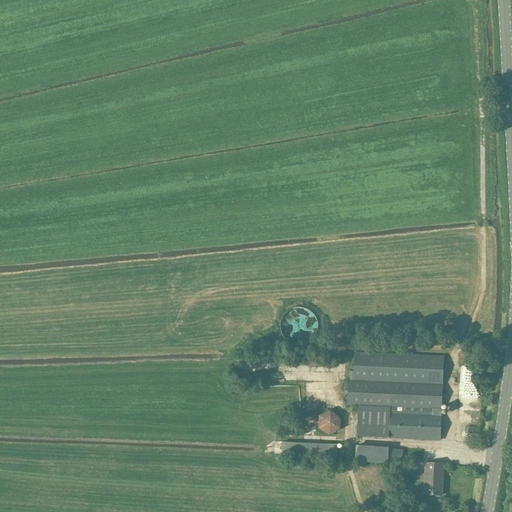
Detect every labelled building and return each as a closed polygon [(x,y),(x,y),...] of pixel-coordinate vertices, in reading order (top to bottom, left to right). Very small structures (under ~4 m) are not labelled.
[(317,334),(313,307),(282,312),(287,344),(311,340),(310,335),(317,334)] [(391,408),(390,439),(441,441),(442,415),(441,415),(444,356),(355,352),(354,372),(350,372),(348,406),(359,406),(391,408)] [(270,409),(282,409),(282,393),(270,394),(270,409)] [(254,401),(241,401),(241,409),(254,409),(254,401)] [(358,437),(390,439),(391,408),(359,406),(358,437)] [(331,437),(342,418),(325,408),(315,427),(331,437)] [(477,432),(469,431),(468,439),(476,440),(477,432)] [(389,447),(356,445),(355,462),(389,463),(389,447)] [(417,482),(425,483),(424,495),(442,496),(443,464),(426,463),(425,475),(418,474),(417,482)]
